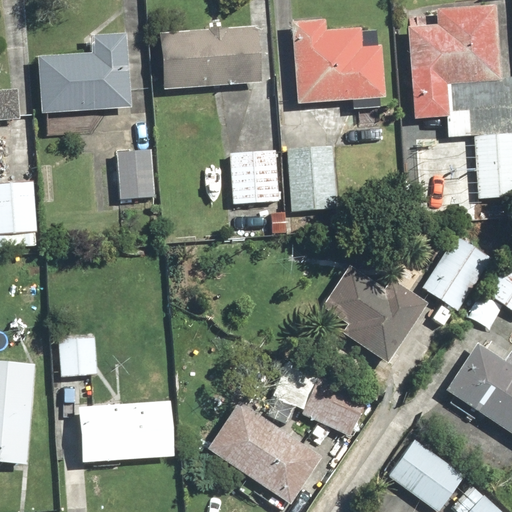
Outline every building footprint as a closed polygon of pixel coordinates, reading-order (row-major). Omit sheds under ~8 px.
[(430,23),(399,26),(408,120),(444,117),(442,86),(496,81),(489,3),(429,8),(430,23)] [(319,19),(284,22),(290,102),(377,95),(373,47),(355,49),(353,27),(319,30),(319,19)] [(150,33),(154,89),(254,81),(249,25),(150,33)] [(85,52),(31,56),(36,112),(126,105),(120,32),(83,35),(85,52)] [(0,119),(14,118),(12,89),(0,90),(0,119)] [(330,147),(284,149),(285,211),(332,209),(330,147)] [(148,151),(112,152),(114,200),(149,199),(148,151)] [(271,151),(226,153),(227,205),(272,203),(271,151)] [(30,179),(0,179),(0,250),(33,249),(30,179)] [(457,315),(468,296),(457,289),(479,254),(450,236),(417,290),(457,315)] [(511,250),(481,295),(471,310),(487,321),(497,306),(511,316),(511,250)] [(381,364),(421,304),(348,256),(314,308),(340,325),(335,334),(381,364)] [(90,340),(55,340),(55,376),(90,376),(90,340)] [(471,342),(438,390),(511,439),(511,349),(507,346),(497,360),(471,342)] [(30,366),(0,363),(0,462),(21,465),(30,366)] [(280,403),(300,412),(298,417),(345,437),(361,399),(313,379),(309,389),(289,381),(280,403)] [(234,398),(200,448),(284,506),(319,456),(234,398)] [(71,407),(74,462),(167,456),(164,401),(71,407)] [(406,435),(378,473),(431,511),(434,511),(461,476),(406,435)] [(450,511),(495,511),(478,496),(473,503),(465,496),(450,511)]
